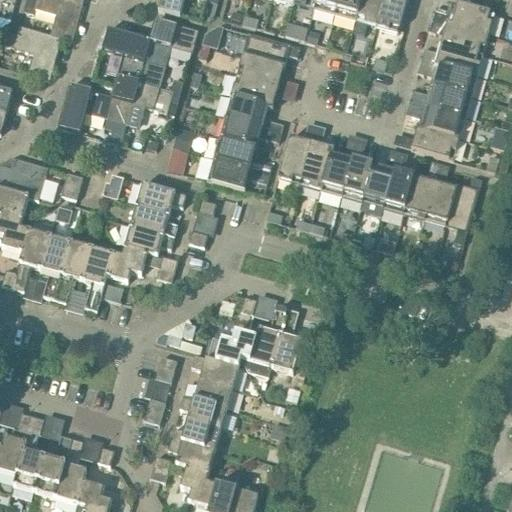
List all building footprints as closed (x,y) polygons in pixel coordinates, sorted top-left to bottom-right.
[(72,46),(83,3),(70,0),(38,0),(37,5),(27,2),(23,15),(34,18),(35,13),(55,18),(50,38),(49,39),(62,42),(61,43),(72,46)] [(161,0),(158,14),(180,20),(185,0),(186,0),(206,5),(207,4),(218,7),(219,0),(161,0)] [(294,0),(292,7),(313,13),(316,0),(294,0)] [(316,0),(313,13),(334,19),(339,0),(316,0)] [(339,0),(334,19),(355,25),(361,0),(339,0)] [(361,0),(355,25),(375,31),(384,0),(361,0)] [(384,0),(375,31),(397,37),(407,0),(384,0)] [(489,39),(495,17),(452,5),(449,16),(436,12),(433,24),(489,39)] [(232,15),(230,22),(241,25),(243,18),(232,15)] [(242,28),(256,31),(258,24),(244,20),(242,28)] [(192,58),(192,57),(198,37),(155,24),(149,44),(150,45),(144,66),(165,72),(171,52),(192,58)] [(505,44),(489,39),(433,24),(429,36),(442,40),(440,49),(483,61),(499,65),(505,44)] [(50,38),(19,30),(17,38),(6,35),(3,49),(33,57),(27,78),(50,84),(61,43),(62,42),(49,39),(50,38)] [(150,45),(149,44),(119,36),(107,33),(101,55),(122,61),(121,65),(117,80),(138,86),(139,86),(144,66),(150,45)] [(290,41),(305,45),(307,37),(292,33),(290,41)] [(247,38),(241,59),(284,71),(287,60),(296,62),(299,52),(247,38)] [(202,48),(198,62),(207,64),(210,50),(202,48)] [(424,53),(420,65),(477,81),(483,61),(440,49),(437,57),(424,53)] [(342,56),(352,59),(354,53),(343,50),(342,56)] [(241,59),(235,80),(278,92),(284,71),(241,59)] [(386,65),(376,62),(373,71),(384,75),(386,65)] [(420,65),(417,77),(430,81),(428,90),(471,102),(477,81),(420,65)] [(194,76),(190,90),(198,92),(202,78),(194,76)] [(117,80),(111,100),(110,101),(104,122),(126,128),(132,107),(166,117),(169,106),(156,102),(159,91),(139,86),(138,86),(117,80)] [(235,80),(230,101),(272,113),(278,92),(235,80)] [(57,132),(78,138),(79,138),(85,117),(104,122),(110,101),(69,89),(57,132)] [(412,94),(412,95),(409,107),(465,123),(471,102),(428,90),(426,98),(412,94)] [(0,138),(1,138),(13,96),(0,91),(0,138)] [(169,106),(172,95),(159,91),(156,102),(169,106)] [(230,101),(224,122),(281,137),(283,129),(264,123),(267,113),(272,114),(272,113),(230,101)] [(409,107),(405,119),(419,123),(417,131),(459,143),(465,123),(409,107)] [(278,147),(278,146),(281,137),(224,122),(218,143),(256,153),(259,141),(278,147)] [(413,143),(410,153),(453,165),(459,143),(417,131),(413,143)] [(278,183),(299,189),(312,146),(290,140),(278,183)] [(145,152),(155,155),(158,145),(148,142),(145,152)] [(218,143),(212,163),(269,179),(271,171),(253,165),(256,153),(218,143)] [(299,189),(320,195),(333,152),(312,146),(299,189)] [(320,195),(341,201),(353,158),(345,156),(343,161),(332,157),(334,152),(333,152),(320,195)] [(399,156),(390,154),(385,172),(372,168),(362,206),(383,212),(399,156)] [(383,212),(403,218),(414,180),(402,177),(408,159),(399,156),(383,212)] [(341,201),(362,206),(372,168),(361,165),(362,161),(353,158),(341,201)] [(494,176),(497,163),(490,160),(486,174),(494,176)] [(2,170),(0,176),(0,193),(28,201),(28,202),(38,205),(48,172),(15,163),(12,173),(2,170)] [(206,185),(209,186),(244,196),(248,183),(267,188),(269,179),(212,163),(206,185)] [(440,168),(431,165),(426,184),(414,180),(403,218),(424,224),(440,168)] [(424,224),(445,230),(457,187),(456,187),(454,192),(444,189),(449,170),(440,168),(424,224)] [(64,189),(79,194),(83,182),(68,178),(64,189)] [(110,188),(120,191),(122,182),(112,179),(110,188)] [(467,236),(478,199),(482,184),(471,182),(469,191),(457,187),(445,230),(458,234),(455,247),(463,249),(467,236)] [(105,189),(102,200),(113,202),(114,200),(107,198),(110,189),(108,189),(105,188),(105,189)] [(79,194),(64,189),(61,200),(76,205),(79,194)] [(136,209),(169,218),(171,209),(181,212),(184,200),(142,189),(136,209)] [(0,215),(22,222),(28,202),(28,201),(0,193),(0,215)] [(198,216),(213,221),(216,209),(201,204),(198,216)] [(136,209),(130,230),(173,242),(176,230),(166,228),(169,218),(136,209)] [(1,251),(22,257),(23,257),(29,235),(19,232),(22,222),(0,215),(0,238),(4,240),(1,251)] [(267,224),(281,228),(283,220),(269,216),(267,224)] [(309,236),(311,228),(298,224),(296,232),(309,236)] [(311,228),(309,236),(323,239),(325,231),(311,228)] [(130,230),(124,251),(147,257),(147,258),(157,261),(160,250),(170,253),(173,242),(130,230)] [(22,257),(16,277),(17,278),(13,292),(24,295),(31,271),(41,273),(50,240),(29,235),(23,257),(22,257)] [(192,236),(189,247),(204,252),(207,240),(192,236)] [(337,243),(350,247),(353,239),(339,236),(337,243)] [(71,246),(50,240),(41,273),(50,276),(43,301),(54,304),(71,246)] [(91,252),(71,246),(54,304),(65,307),(72,282),(82,285),(91,252)] [(141,279),(147,258),(147,257),(124,251),(121,260),(112,258),(105,280),(107,281),(128,286),(131,276),(141,279)] [(112,258),(91,252),(82,285),(92,288),(84,313),(97,317),(107,281),(105,280),(112,258)] [(159,272),(174,276),(177,265),(162,261),(159,272)] [(174,276),(159,272),(155,283),(170,287),(174,276)] [(17,278),(16,277),(6,274),(2,289),(13,292),(17,278)] [(252,320),(257,305),(244,301),(240,316),(252,320)] [(287,313),(275,310),(268,335),(258,332),(255,342),(256,343),(250,366),(247,375),(267,381),(270,371),(287,313)] [(287,313),(270,371),(292,377),(301,344),(291,341),(298,316),(287,313)] [(214,342),(208,363),(215,365),(215,366),(237,373),(240,363),(250,366),(256,343),(255,342),(234,337),(231,347),(221,344),(214,342)] [(194,362),(192,372),(201,374),(198,384),(231,393),(237,373),(215,366),(215,365),(208,363),(195,360),(194,362)] [(158,372),(173,377),(176,365),(161,361),(158,372)] [(173,377),(158,372),(155,383),(170,387),(173,377)] [(186,391),(183,402),(225,414),(231,393),(198,384),(196,393),(186,391)] [(183,402),(180,413),(189,416),(187,425),(219,435),(225,414),(183,402)] [(146,414),(161,418),(164,408),(149,404),(146,414)] [(161,418),(146,414),(143,425),(158,430),(161,418)] [(27,447),(30,437),(29,436),(33,422),(22,419),(15,444),(5,441),(2,451),(3,451),(0,462),(0,474),(15,479),(17,480),(26,446),(27,447)] [(44,425),(33,422),(29,436),(30,437),(40,439),(44,425)] [(214,456),(219,435),(187,425),(184,435),(175,433),(174,433),(171,444),(214,456)] [(35,496),(55,501),(71,443),(60,440),(53,466),(44,463),(35,496)] [(75,472),(83,447),(71,443),(55,501),(76,507),(82,485),(83,485),(86,475),(75,472)] [(208,477),(214,456),(171,444),(168,455),(177,457),(174,468),(185,471),(185,470),(208,477)] [(35,496),(44,463),(34,460),(37,450),(27,447),(26,446),(17,480),(15,479),(13,489),(35,496)] [(114,455),(102,452),(97,467),(110,471),(114,455)] [(152,472),(165,476),(168,466),(155,462),(152,472)] [(186,505),(208,511),(215,488),(205,486),(208,477),(185,470),(185,471),(179,492),(189,495),(186,505)] [(165,476),(152,472),(150,483),(162,486),(165,476)] [(85,510),(84,511),(109,511),(111,505),(100,502),(104,491),(83,485),(82,485),(76,507),(85,510)] [(230,511),(236,494),(215,488),(208,511),(207,511),(230,511)] [(236,494),(230,511),(253,511),(257,500),(236,494)]
